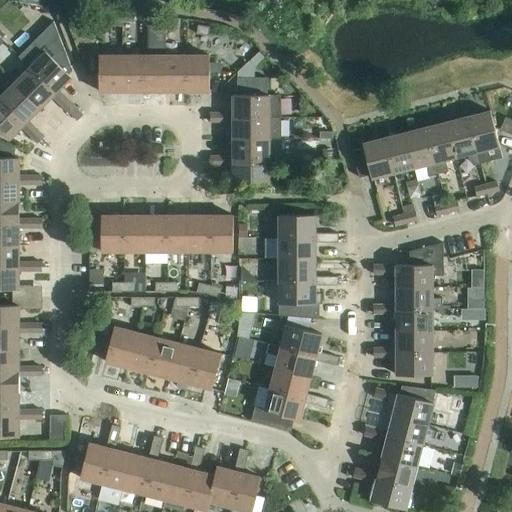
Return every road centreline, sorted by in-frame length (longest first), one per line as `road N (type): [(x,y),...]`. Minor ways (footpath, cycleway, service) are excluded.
road 1 (residential): [(61,189),(60,387),(187,426),(277,439),(311,473)]
road 2 (residential): [(357,248),(354,366),(333,449),(311,473)]
road 3 (residential): [(190,185),(212,198),(336,198),(354,208)]
road 4 (residential): [(190,185),(191,115),(102,116)]
road 5 (residential): [(511,210),(357,248)]
road 6 (residential): [(61,189),(190,185)]
